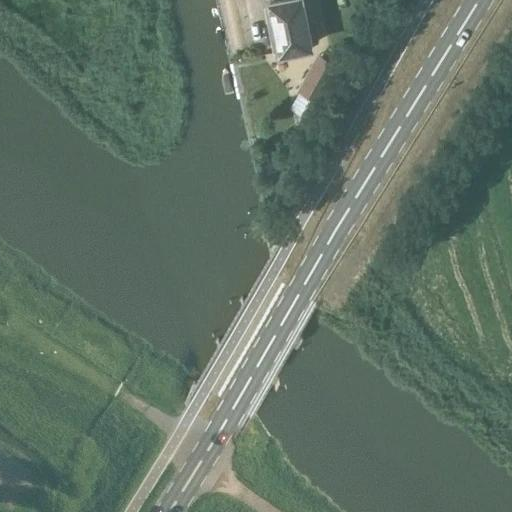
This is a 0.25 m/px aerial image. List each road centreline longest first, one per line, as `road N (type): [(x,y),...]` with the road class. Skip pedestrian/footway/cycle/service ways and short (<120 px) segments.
road 1 (primary): [(160,511),(479,0)]
road 2 (track): [(273,511),(209,464),(176,425)]
